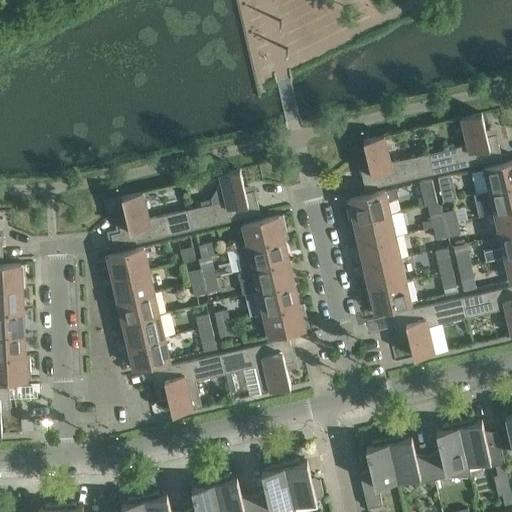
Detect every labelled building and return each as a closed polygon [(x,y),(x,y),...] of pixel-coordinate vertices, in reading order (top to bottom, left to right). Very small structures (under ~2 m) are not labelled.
[(467,143),(429,152),(433,172),(502,156),(496,133),(487,135),(481,112),(461,117),(467,143)] [(365,188),(433,172),(429,152),(390,161),(384,134),(363,139),(369,162),(360,165),(365,188)] [(489,189),(511,184),(511,159),(484,166),(489,189)] [(245,191),(240,168),(220,173),(222,181),(220,181),(211,198),(212,203),(187,208),(192,228),(260,212),(255,189),(245,191)] [(419,182),(425,204),(425,205),(437,202),(432,179),(419,182)] [(495,211),(511,207),(511,184),(489,189),(474,193),(479,215),(495,211)] [(440,188),(443,200),(455,197),(452,185),(440,188)] [(345,199),(350,222),(391,212),(388,200),(398,196),(396,187),(345,199)] [(114,246),(192,228),(187,208),(149,217),(142,191),(122,195),(127,219),(119,221),(121,230),(111,233),(114,246)] [(500,234),(511,230),(511,207),(495,211),(500,234)] [(455,208),(442,211),(445,223),(458,220),(455,208)] [(445,223),(442,211),(430,214),(433,226),(445,223)] [(355,244),(396,235),(391,212),(350,222),(354,221),(359,242),(355,243),(355,244)] [(243,223),(248,245),(288,236),(283,213),(243,223)] [(458,220),(445,223),(448,235),(460,232),(458,220)] [(448,235),(445,223),(433,226),(435,238),(448,235)] [(487,260),(505,256),(511,254),(511,230),(500,234),(503,247),(485,251),(487,260)] [(360,265),(361,266),(401,257),(396,235),(355,244),(356,244),(359,244),(364,264),(360,265)] [(288,237),(288,236),(248,245),(236,248),(241,270),(293,258),(289,258),(284,238),(288,237)] [(214,253),(211,241),(198,244),(201,256),(214,253)] [(144,246),(103,255),(109,278),(149,269),(144,246)] [(195,258),(192,246),(180,248),(183,261),(195,258)] [(458,267),(471,264),(468,252),(456,255),(458,267)] [(453,268),(450,256),(437,259),(440,271),(453,268)] [(366,288),(406,279),(401,257),(361,266),(361,267),(365,266),(369,287),(366,288)] [(293,259),(293,258),(241,270),(237,271),(243,293),(245,293),(298,280),(294,281),(289,260),(293,259)] [(0,263),(0,287),(26,286),(25,263),(0,263)] [(201,267),(204,279),(216,276),(213,264),(201,267)] [(461,279),(474,276),(471,264),(458,267),(461,279)] [(189,270),(192,282),(204,279),(201,267),(189,270)] [(455,280),(453,268),(440,271),(443,283),(455,280)] [(114,300),(154,291),(149,269),(109,278),(113,278),(118,299),(114,299),(114,300)] [(216,276),(204,279),(206,291),(218,289),(216,276)] [(206,291),(204,279),(192,282),(194,294),(206,291)] [(371,311),(411,302),(406,279),(366,288),(371,311)] [(298,280),(245,293),(250,315),(263,312),(304,303),(303,302),(300,303),(295,282),(299,281),(298,280)] [(511,284),(462,296),(467,316),(505,307),(511,334),(511,333),(511,284)] [(0,287),(0,309),(27,309),(27,308),(23,308),(22,287),(26,286),(0,287)] [(119,322),(159,313),(154,291),(114,300),(114,301),(118,300),(123,321),(119,322)] [(428,325),(467,316),(462,296),(394,312),(399,335),(408,333),(414,357),(434,352),(428,325)] [(309,326),(304,303),(263,312),(269,335),(309,326)] [(214,311),(217,323),(229,320),(227,308),(214,311)] [(0,309),(0,332),(28,331),(24,331),(23,309),(27,309),(0,309)] [(196,315),(199,327),(211,324),(208,312),(196,315)] [(124,344),(164,335),(159,313),(119,322),(119,323),(123,322),(128,343),(124,344)] [(220,335),(232,332),(229,320),(217,323),(220,335)] [(211,324),(199,327),(201,339),(214,336),(211,324)] [(0,332),(0,355),(29,354),(29,353),(25,354),(24,332),(28,332),(28,331),(0,332)] [(164,335),(124,344),(129,367),(170,358),(164,335)] [(255,365),(261,392),(290,385),(285,362),(294,360),(289,336),(220,352),(225,372),(231,371),(255,365)] [(167,389),(172,413),(202,406),(195,379),(225,372),(220,352),(152,368),(158,391),(167,389)] [(29,354),(0,355),(0,378),(30,378),(29,354)] [(230,392),(236,390),(231,371),(225,372),(230,392)] [(0,432),(2,433),(0,409),(10,408),(9,385),(0,384),(0,432)] [(474,416),(458,420),(468,463),(490,458),(492,465),(505,462),(499,437),(486,440),(481,419),(474,420),(474,418),(474,416)] [(429,453),(434,478),(447,475),(471,475),(468,463),(458,420),(442,424),(442,425),(443,425),(443,428),(436,429),(441,450),(429,453)] [(404,433),(388,436),(398,479),(420,474),(422,481),(434,478),(429,453),(416,456),(411,435),(404,437),(404,434),(404,433)] [(371,469),(368,470),(359,472),(368,507),(382,504),(379,484),(398,479),(388,436),(372,440),(372,441),(373,441),(373,444),(366,446),(371,469)] [(299,457),(283,461),(294,504),(316,499),(316,498),(324,496),(320,479),(312,481),(307,459),(300,461),(299,458),(300,458),(299,457)] [(295,511),(294,504),(283,461),(267,464),(268,466),(269,468),(261,470),(266,491),(254,494),(258,511),(295,511)] [(213,477),(221,511),(258,511),(254,494),(242,497),(237,476),(230,477),(229,475),(229,473),(213,477)] [(221,511),(213,477),(197,481),(198,482),(199,485),(191,486),(196,507),(184,510),(184,511),(221,511)] [(159,490),(143,494),(147,511),(184,511),(184,510),(176,511),(171,511),(167,492),(160,494),(159,491),(159,490)] [(123,511),(147,511),(143,494),(127,497),(128,499),(128,498),(129,501),(121,503),(123,511)] [(76,501),(60,502),(60,511),(82,511),(82,505),(75,505),(75,502),(76,502),(76,501)] [(60,511),(60,502),(45,503),(45,504),(45,507),(38,507),(38,511),(60,511)]
